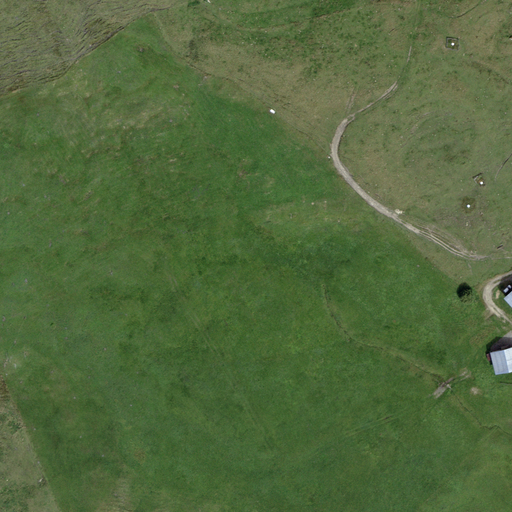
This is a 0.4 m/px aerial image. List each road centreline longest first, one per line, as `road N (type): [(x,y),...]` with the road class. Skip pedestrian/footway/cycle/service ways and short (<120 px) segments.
road 1 (track): [(511,254),(475,257),(447,234),(370,202),(335,162),(351,101)]
road 2 (track): [(342,124),(400,78),(419,0)]
